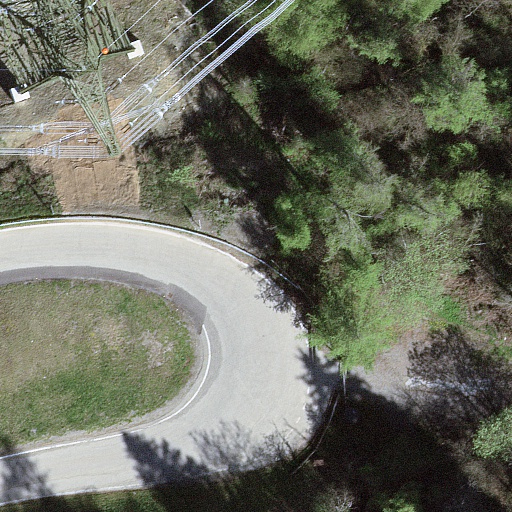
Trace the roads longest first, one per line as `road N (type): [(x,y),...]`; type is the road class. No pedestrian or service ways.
road 1 (tertiary): [(0,254),(98,251),(196,273),(236,309),(250,353),(246,393),(218,429),(0,482)]
road 2 (track): [(250,375),(511,408)]
